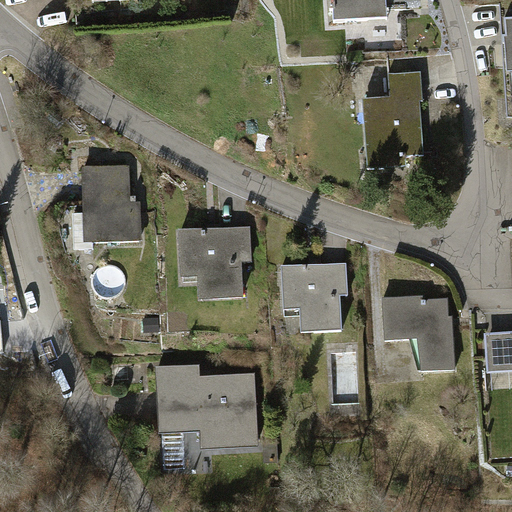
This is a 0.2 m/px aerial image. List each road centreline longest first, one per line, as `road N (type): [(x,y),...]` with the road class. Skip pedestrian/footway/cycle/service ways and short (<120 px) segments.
road 1 (residential): [(423,242),(223,171),(149,131),(0,27)]
road 2 (residential): [(147,511),(67,383),(0,135)]
road 3 (residential): [(423,242),(466,234),(477,203),(470,102),(447,0)]
